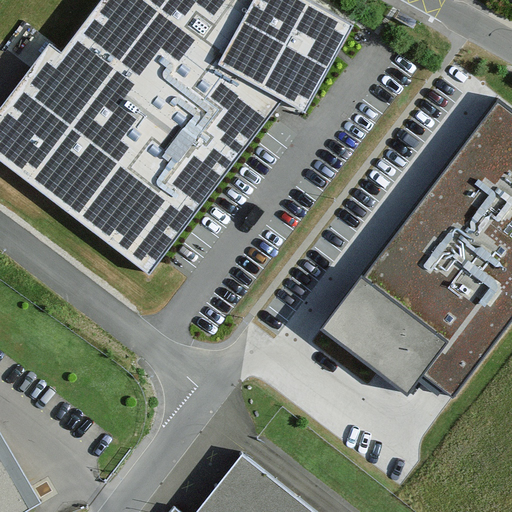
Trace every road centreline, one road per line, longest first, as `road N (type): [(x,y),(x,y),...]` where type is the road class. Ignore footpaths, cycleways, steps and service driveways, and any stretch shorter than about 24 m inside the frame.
road 1 (residential): [(210,396),(0,235)]
road 2 (residential): [(210,396),(126,511)]
